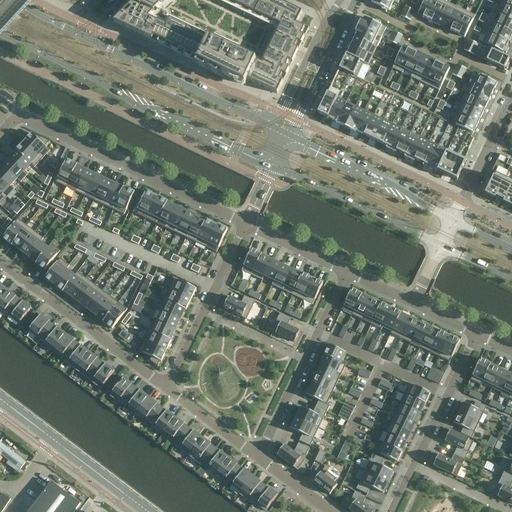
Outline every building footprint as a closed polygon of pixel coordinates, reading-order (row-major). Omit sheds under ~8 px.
[(156,15),(171,0),(136,0),(133,4),(156,15)] [(223,0),(282,28),(264,66),(256,62),(247,80),(252,82),(277,95),(284,80),(279,78),(282,72),(287,74),(290,68),(291,66),(286,63),(288,58),(294,60),(295,58),(297,53),(300,47),(294,45),(297,39),(303,41),(303,40),(306,34),(300,31),(302,27),(298,25),(296,25),(302,13),(293,9),(285,5),(274,0),(223,0)] [(389,11),(394,2),(389,0),(372,0),(371,3),(378,6),(382,8),(381,10),(386,13),(387,11),(389,11)] [(427,20),(436,0),(425,0),(419,14),(418,16),(427,20)] [(436,25),(447,3),(441,0),(436,0),(427,20),(436,25)] [(511,0),(502,0),(501,4),(511,9),(511,0)] [(446,29),(456,7),(447,3),(436,25),(446,29)] [(151,21),(156,15),(133,4),(130,7),(114,23),(142,37),(156,43),(160,45),(173,52),(186,58),(195,62),(206,39),(171,22),(168,29),(151,21)] [(511,9),(501,4),(496,13),(511,20),(511,9)] [(405,7),(401,17),(410,21),(414,12),(405,7)] [(455,34),(465,12),(456,7),(446,29),(455,34)] [(475,16),(465,12),(455,34),(465,38),(475,16)] [(511,20),(496,13),(491,23),(491,24),(496,26),(496,25),(511,32),(511,20)] [(360,22),(358,27),(381,38),(386,29),(380,26),(381,24),(376,21),(375,23),(371,21),(364,18),(363,20),(362,22),(360,22)] [(511,32),(496,25),(496,26),(491,35),(509,43),(511,44),(511,42),(511,38),(511,36),(511,32)] [(377,48),(381,38),(358,27),(355,32),(357,33),(355,37),(377,48)] [(402,37),(393,32),(389,42),(397,46),(398,46),(402,37)] [(506,48),(509,43),(491,35),(487,32),(487,33),(482,43),(493,48),(492,51),(491,52),(502,57),(502,56),(504,53),(506,54),(509,49),(506,48)] [(373,57),(377,48),(355,37),(352,42),(351,46),(373,57)] [(245,86),(247,80),(256,62),(206,39),(195,62),(207,68),(212,70),(222,75),(236,81),(245,86)] [(294,45),(300,47),(302,43),(303,41),(297,39),(294,45)] [(469,41),(464,51),(473,55),(478,45),(469,41)] [(368,66),(373,57),(351,46),(349,49),(346,55),(364,64),(363,64),(368,66)] [(404,69),(412,52),(403,47),(402,48),(392,69),(402,74),(404,69)] [(509,59),(502,56),(502,57),(491,52),(492,51),(487,49),(482,59),(488,62),(487,64),(492,67),(493,64),(494,65),(504,70),(505,69),(507,70),(509,65),(507,64),(509,59)] [(413,74),(422,56),(412,52),(404,69),(413,73),(413,74)] [(357,78),(363,64),(364,64),(346,55),(344,60),(339,70),(349,74),(357,78)] [(420,82),(431,60),(422,56),(413,74),(413,73),(411,78),(420,82)] [(430,87),(440,65),(431,60),(420,82),(430,87)] [(448,73),(450,69),(440,65),(430,87),(439,91),(448,73)] [(452,75),(452,76),(461,80),(466,70),(466,69),(457,65),(452,75)] [(284,80),(287,74),(282,72),(279,78),(284,80)] [(481,76),(478,75),(473,85),(492,95),(497,84),(489,80),(486,79),(486,77),(487,77),(482,74),(481,76)] [(474,134),(471,138),(474,140),(476,140),(481,130),(483,126),(486,119),(487,116),(491,109),(494,104),(502,86),(503,85),(490,79),(486,77),(486,79),(497,84),(492,95),(488,104),(483,114),(478,124),(474,134)] [(473,85),(471,84),(470,84),(466,94),(488,104),(492,95),(473,85)] [(327,119),(337,99),(327,94),(318,114),(323,117),(322,119),(326,121),(327,119)] [(488,104),(466,94),(461,104),(483,114),(488,104)] [(335,126),(346,103),(337,99),(327,119),(333,122),(332,124),(335,126)] [(345,129),(355,108),(346,103),(335,126),(339,127),(340,126),(345,129)] [(483,114),(461,104),(456,113),(478,124),(483,114)] [(410,114),(419,118),(422,110),(413,106),(410,114)] [(354,134),(364,112),(355,108),(345,129),(351,131),(350,133),(354,134)] [(364,137),(374,116),(364,112),(354,134),(358,136),(359,134),(364,137)] [(478,124),(456,113),(452,123),(460,127),(469,131),(474,134),(478,124)] [(372,143),(383,121),(374,116),(364,137),(369,139),(368,141),(372,143)] [(382,145),(392,125),(383,121),(372,143),(376,145),(377,143),(382,145)] [(391,152),(401,130),(392,125),(382,145),(387,147),(386,150),(391,152)] [(401,154),(411,134),(401,130),(391,152),(396,154),(397,152),(401,154)] [(38,141),(32,134),(24,143),(42,160),(50,151),(46,147),(50,143),(41,138),(38,141)] [(409,161),(420,139),(411,134),(401,154),(405,156),(404,158),(409,161)] [(419,163),(429,143),(420,139),(409,161),(414,163),(415,161),(419,163)] [(17,151),(31,165),(34,168),(42,160),(24,143),(16,151),(16,152),(17,151)] [(428,170),(438,147),(429,143),(419,163),(424,165),(423,167),(428,170)] [(439,172),(448,152),(438,147),(428,170),(433,172),(434,170),(439,172)] [(16,152),(10,159),(24,172),(31,165),(17,151),(16,152)] [(446,178),(457,156),(448,152),(439,172),(443,174),(442,177),(446,178)] [(466,161),(465,160),(457,156),(446,178),(450,180),(451,178),(457,181),(466,161)] [(17,180),(20,183),(28,175),(24,172),(10,159),(3,167),(17,180)] [(66,187),(68,183),(76,166),(77,165),(66,160),(56,182),(66,187)] [(68,183),(77,188),(85,170),(76,166),(68,183)] [(3,167),(0,169),(0,177),(10,187),(11,187),(17,180),(3,167)] [(84,196),(86,192),(95,175),(85,170),(77,188),(75,192),(84,196)] [(495,199),(505,177),(495,172),(491,181),(488,179),(482,192),(495,199)] [(86,192),(95,197),(104,179),(95,175),(86,192)] [(0,177),(0,191),(7,198),(14,190),(11,187),(10,187),(0,177)] [(504,203),(511,185),(511,180),(505,177),(495,199),(504,203)] [(94,200),(104,205),(114,184),(104,179),(95,197),(94,200)] [(104,205),(113,210),(123,188),(114,184),(104,205)] [(113,210),(124,215),(134,193),(123,188),(113,210)] [(136,214),(147,219),(157,197),(146,192),(136,214)] [(147,219),(157,224),(167,203),(168,202),(157,197),(147,219)] [(157,224),(167,229),(177,207),(167,203),(157,224)] [(167,229),(177,233),(187,212),(177,207),(167,229)] [(177,233),(186,238),(197,217),(187,212),(177,233)] [(186,238),(196,242),(206,221),(197,217),(186,238)] [(27,226),(18,219),(3,239),(12,246),(12,245),(27,226)] [(196,242),(206,247),(217,226),(206,221),(196,242)] [(35,232),(27,226),(12,245),(20,252),(35,232)] [(206,247),(216,253),(228,231),(217,226),(206,247)] [(43,238),(35,232),(20,252),(28,258),(40,242),(43,238)] [(43,238),(40,242),(28,258),(36,264),(48,248),(40,242),(43,239),(43,238)] [(36,264),(40,268),(45,271),(57,255),(60,251),(51,244),(48,248),(36,264)] [(261,256),(262,256),(262,255),(252,250),(241,271),(252,276),(261,256)] [(264,277),(272,261),(262,256),(261,256),(252,276),(262,281),(264,277)] [(69,266),(60,259),(48,274),(45,279),(54,286),(66,270),(69,266)] [(274,282),(282,266),(272,261),(264,277),(274,282)] [(69,266),(66,270),(54,286),(62,292),(63,292),(75,276),(77,272),(74,276),(66,270),(69,266)] [(282,291),(292,270),(282,266),(274,282),(272,286),(282,291)] [(302,275),(292,270),(282,291),(293,296),(302,275)] [(75,276),(63,292),(71,298),(86,278),(77,272),(75,276)] [(302,300),(313,279),(302,274),(302,275),(293,296),(302,300)] [(86,278),(71,298),(79,304),(94,285),(86,278)] [(168,290),(191,300),(196,290),(173,279),(168,290)] [(323,284),(313,279),(302,300),(313,305),(323,284)] [(94,285),(79,304),(87,310),(102,291),(94,285)] [(186,311),(191,300),(168,290),(164,300),(185,310),(185,311),(186,311)] [(362,295),(352,290),(342,311),(352,316),(362,295)] [(7,316),(19,300),(16,298),(16,297),(8,291),(0,300),(0,313),(5,318),(6,318),(7,316)] [(102,291),(87,310),(95,316),(110,297),(102,291)] [(362,320),(371,300),(362,295),(352,316),(362,320)] [(110,297),(95,316),(104,323),(115,307),(116,307),(119,303),(118,303),(110,297)] [(229,298),(223,309),(247,320),(255,302),(244,297),(241,304),(229,298)] [(22,303),(19,300),(7,316),(19,325),(31,310),(31,309),(23,302),(22,303)] [(163,312),(180,321),(185,311),(185,310),(164,300),(158,310),(163,313),(163,312)] [(371,325),(381,305),(381,304),(371,300),(362,320),(371,325)] [(104,323),(103,323),(112,330),(124,314),(127,310),(119,303),(116,307),(115,307),(104,323)] [(381,304),(381,305),(371,325),(381,330),(382,328),(391,309),(381,304)] [(391,309),(382,328),(391,332),(392,332),(400,314),(401,314),(401,313),(391,309)] [(158,322),(176,331),(180,321),(163,312),(163,313),(158,322)] [(271,332),(294,343),(300,332),(287,326),(291,319),(280,314),(271,332)] [(401,314),(400,314),(392,332),(391,332),(390,334),(391,334),(400,339),(410,319),(401,314)] [(41,342),(53,326),(49,323),(41,316),(40,317),(28,332),(41,342)] [(410,344),(420,323),(410,319),(400,339),(410,344)] [(154,320),(149,331),(171,341),(176,331),(158,322),(154,320)] [(420,348),(430,328),(420,323),(410,344),(420,348)] [(55,349),(66,335),(57,328),(57,329),(53,326),(41,342),(53,351),(54,352),(55,350),(55,349)] [(439,332),(430,328),(420,348),(430,353),(439,332)] [(149,331),(144,341),(166,352),(171,342),(172,341),(171,341),(149,331)] [(439,332),(430,353),(439,358),(449,337),(449,336),(440,332),(439,332)] [(67,358),(77,344),(74,342),(66,335),(55,349),(55,350),(66,358),(67,358)] [(439,358),(449,363),(460,341),(449,336),(449,337),(439,358)] [(144,341),(139,352),(152,358),(150,362),(157,368),(160,362),(161,363),(166,352),(144,341)] [(75,371),(89,353),(81,346),(80,347),(77,344),(67,358),(66,358),(63,362),(75,371)] [(346,354),(347,354),(330,346),(330,347),(329,347),(325,356),(342,364),(346,355),(346,354)] [(88,380),(101,363),(97,360),(98,359),(89,353),(75,371),(88,380)] [(337,374),(342,364),(325,356),(320,366),(337,374)] [(481,384),(490,365),(491,365),(480,360),(470,381),(481,386),(482,384),(481,384)] [(101,390),(115,372),(105,365),(105,366),(101,363),(88,380),(101,390)] [(492,388),(500,370),(491,365),(490,365),(481,384),(482,384),(492,388)] [(340,376),(337,374),(320,366),(315,376),(336,385),(340,376)] [(502,393),(510,375),(500,370),(492,388),(501,393),(502,393)] [(510,400),(511,396),(511,375),(510,375),(502,393),(501,393),(500,395),(510,400)] [(331,395),(336,385),(315,376),(311,385),(331,395)] [(125,402),(124,402),(135,388),(132,386),(132,385),(123,379),(110,397),(122,406),(125,402)] [(413,386),(410,384),(405,395),(425,404),(430,395),(429,395),(430,394),(413,386)] [(306,397),(318,402),(315,408),(326,413),(330,406),(327,405),(331,395),(311,385),(306,395),(306,396),(306,397)] [(136,414),(149,398),(140,391),(139,392),(135,388),(124,402),(125,402),(129,405),(127,407),(136,414)] [(400,404),(403,406),(420,414),(425,404),(405,395),(400,404)] [(151,422),(162,409),(157,405),(149,398),(136,414),(150,424),(151,422)] [(458,414),(479,423),(486,408),(476,403),(473,408),(463,403),(458,414)] [(344,404),(338,417),(348,422),(354,409),(344,404)] [(403,406),(399,416),(416,424),(420,414),(403,406)] [(318,429),(326,413),(315,408),(313,414),(300,408),(295,418),(318,429)] [(165,432),(175,418),(166,411),(166,412),(162,409),(151,422),(165,432)] [(391,424),(394,425),(411,433),(416,424),(399,416),(395,414),(391,424)] [(458,414),(454,424),(463,428),(461,434),(471,439),(479,423),(458,414)] [(188,429),(184,425),(175,418),(165,432),(178,442),(188,429)] [(310,447),(318,429),(295,418),(290,429),(302,435),(299,442),(310,447)] [(511,421),(508,419),(501,433),(506,436),(511,424),(511,421)] [(394,425),(389,435),(407,443),(411,433),(394,425)] [(188,457),(202,439),(193,432),(188,429),(178,442),(175,446),(188,457)] [(454,455),(465,460),(473,442),(470,441),(450,431),(445,442),(457,448),(454,455)] [(388,434),(384,444),(402,453),(407,443),(389,435),(388,434)] [(215,449),(211,446),(211,445),(202,439),(188,457),(202,467),(204,465),(203,465),(215,449)] [(498,442),(494,449),(499,451),(502,444),(498,442)] [(7,464),(18,473),(20,470),(26,463),(0,443),(0,457),(2,456),(9,461),(7,464)] [(351,446),(346,443),(338,459),(344,462),(350,450),(349,449),(351,446)] [(381,443),(377,453),(380,454),(380,455),(397,463),(397,462),(402,453),(384,444),(381,443)] [(294,453),(284,446),(277,455),(294,468),(297,471),(305,461),(301,458),(303,455),(306,456),(309,450),(298,444),(294,453)] [(216,475),(229,459),(220,452),(219,453),(215,449),(203,465),(204,465),(216,475)] [(326,454),(320,451),(315,462),(321,465),(326,454)] [(373,455),(365,472),(388,483),(393,473),(380,467),(384,460),(373,455)] [(439,455),(433,466),(456,477),(465,460),(454,455),(451,461),(439,455)] [(240,468),(237,466),(237,465),(229,459),(216,475),(215,477),(227,486),(230,482),(240,468)] [(511,482),(511,460),(510,460),(502,477),(511,482)] [(240,493),(252,477),(244,470),(243,471),(240,468),(230,482),(233,484),(231,486),(240,492),(240,493)] [(330,496),(337,486),(334,483),(337,479),(327,472),(324,476),(320,473),(313,483),(330,496)] [(383,494),(388,483),(365,472),(356,490),(367,495),(370,488),(383,494)] [(265,487),(261,484),(261,483),(252,477),(240,493),(240,492),(238,494),(239,495),(251,504),(252,505),(254,503),(253,502),(265,487)] [(511,482),(502,477),(493,495),(511,504),(511,490),(509,489),(511,483),(511,482)] [(28,511),(74,511),(81,505),(51,482),(28,511)] [(254,503),(265,511),(277,496),(269,489),(268,490),(265,487),(253,502),(254,503)] [(371,511),(362,505),(366,498),(355,492),(352,498),(353,498),(345,507),(351,511),(371,511)] [(2,511),(11,500),(2,494),(0,497),(0,511),(2,511)]
